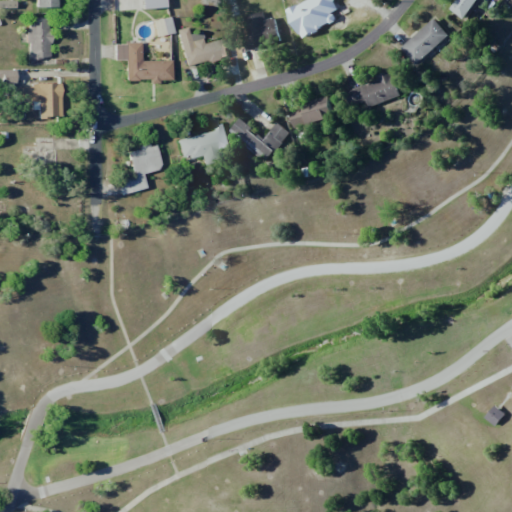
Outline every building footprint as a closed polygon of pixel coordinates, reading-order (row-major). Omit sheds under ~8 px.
[(139,0),(139,9),(161,7),(161,0),(139,0)] [(297,0),(305,33),(321,29),(322,32),(338,29),(335,17),(345,15),(343,5),(309,13),(308,7),(318,5),(317,0),(297,0)] [(456,0),(450,9),(464,19),(478,0),(456,0)] [(275,18),(265,20),(264,12),(244,17),(251,48),(281,41),(275,18)] [(48,58),(48,17),(26,18),(26,58),(48,58)] [(171,33),(168,17),(151,20),(155,36),(171,33)] [(449,36),(434,19),(400,47),(415,65),(449,36)] [(175,30),(185,66),(229,55),(225,37),(201,43),(200,38),(189,40),(185,27),(175,30)] [(139,60),(139,42),(124,43),(124,80),(148,80),(148,81),(170,81),(170,60),(139,60)] [(124,44),(112,44),(112,60),(124,60),(124,44)] [(0,69),(0,71),(0,84),(13,83),(13,69),(0,69)] [(401,96),(393,75),(346,92),(354,113),(401,96)] [(58,117),(59,84),(19,83),(18,101),(36,101),(36,116),(58,117)] [(293,127),(333,119),(330,100),(289,109),(293,127)] [(277,123),(265,139),(238,120),(229,133),(268,162),(290,132),(277,123)] [(229,147),(225,127),(175,138),(180,159),(199,154),(201,163),(218,160),(215,150),(229,147)] [(145,188),(141,173),(160,169),(154,144),(126,150),(132,177),(115,181),(118,194),(145,188)] [(495,406),(498,408),(505,414),(496,426),(485,418),(495,406)]
